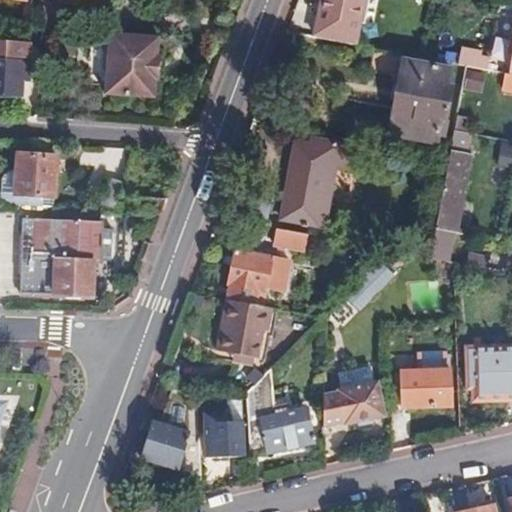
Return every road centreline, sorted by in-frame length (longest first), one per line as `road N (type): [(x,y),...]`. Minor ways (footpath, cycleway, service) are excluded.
road 1 (residential): [(221,511),(511,447)]
road 2 (residential): [(214,145),(0,130)]
road 3 (secondary): [(214,145),(143,335)]
road 4 (secondary): [(143,335),(78,511)]
road 5 (secondary): [(265,0),(214,145)]
road 6 (residential): [(143,335),(0,328)]
